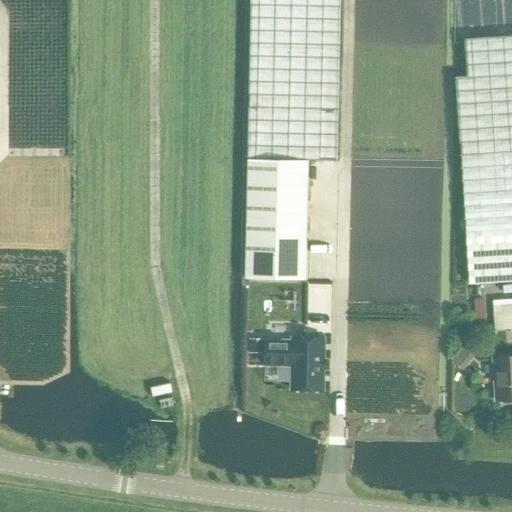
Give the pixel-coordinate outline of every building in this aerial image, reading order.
[(247,159),(245,279),(305,280),(308,161),(336,162),(339,0),(250,0),(250,48),(247,159)] [(468,77),(456,78),(463,183),(466,232),(511,228),(511,36),(465,39),(468,77)] [(511,228),(466,232),(469,286),(511,282),(511,228)] [(500,314),(493,314),(494,330),(511,329),(511,299),(500,301),(500,314)] [(290,339),(264,339),(264,364),(290,364),(290,388),(323,388),(323,335),(290,335),(290,339)] [(249,340),(249,352),(261,352),(261,340),(249,340)] [(463,347),(451,360),(463,370),(474,357),(463,347)] [(511,358),(491,360),(494,403),(498,402),(500,406),(509,405),(511,401),(511,358)]
